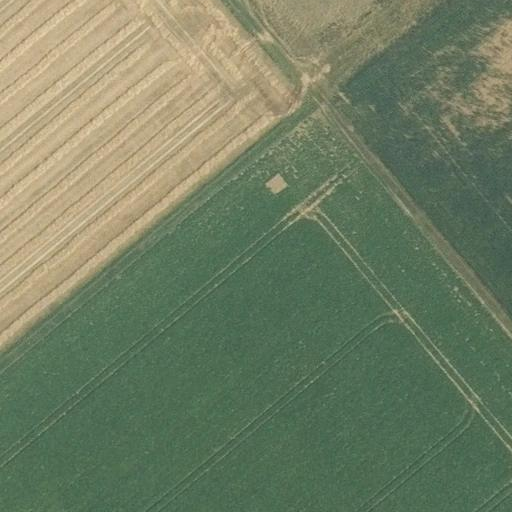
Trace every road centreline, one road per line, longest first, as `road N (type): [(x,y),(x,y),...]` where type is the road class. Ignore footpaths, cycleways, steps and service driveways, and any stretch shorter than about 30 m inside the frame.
road 1 (track): [(234,0),(511,327)]
road 2 (track): [(319,100),(0,370)]
